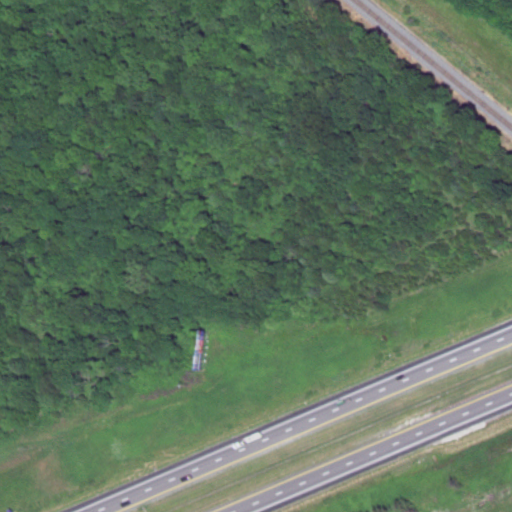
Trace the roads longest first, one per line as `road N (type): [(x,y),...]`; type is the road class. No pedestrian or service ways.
road 1 (motorway): [(511,332),(89,511)]
road 2 (motorway): [(238,511),(511,396)]
